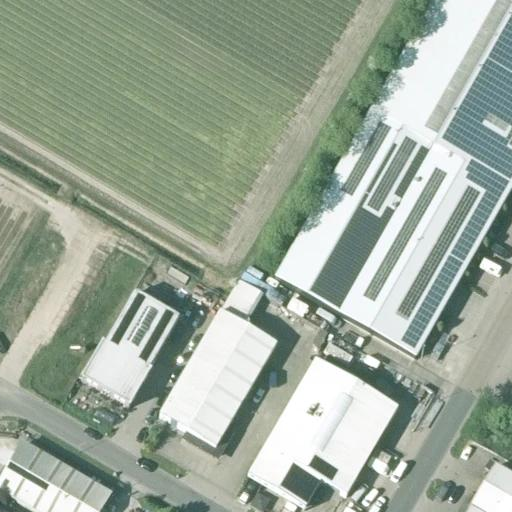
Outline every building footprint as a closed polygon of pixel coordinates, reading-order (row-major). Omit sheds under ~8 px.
[(511,0),(436,0),(390,81),(511,150),(511,0)] [(509,195),(511,189),(511,150),(390,81),(370,116),(453,163),(509,195)] [(358,330),(453,163),(370,116),(275,283),(358,330)] [(414,362),(509,195),(453,163),(358,330),(414,362)] [(162,274),(156,289),(171,295),(177,280),(162,274)] [(263,299),(262,298),(237,284),(220,316),(159,420),(187,436),(183,443),(213,461),(221,458),(232,439),(226,435),(276,349),(245,331),(263,299)] [(103,348),(148,375),(178,323),(133,296),(103,348)] [(449,352),(471,362),(475,353),(453,343),(449,352)] [(149,375),(148,375),(103,348),(102,348),(81,384),(128,412),(149,375)] [(300,511),(304,511),(306,510),(320,486),(345,501),(397,413),(315,365),(247,481),(300,511)] [(101,511),(110,498),(23,447),(8,472),(4,470),(0,477),(0,495),(29,511),(101,511)] [(470,511),(511,511),(511,480),(493,470),(476,500),(469,496),(462,507),(470,511)]
